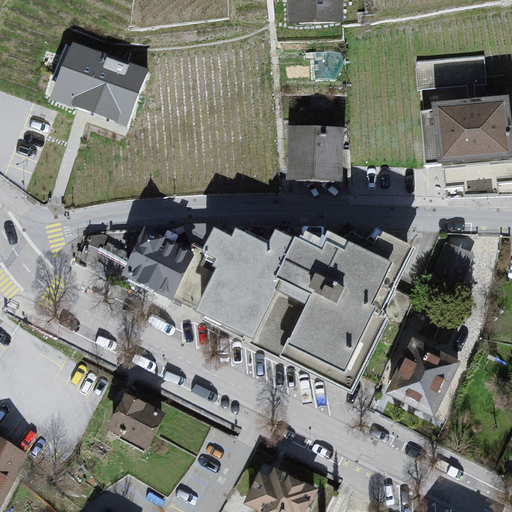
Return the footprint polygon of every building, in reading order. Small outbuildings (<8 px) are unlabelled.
[(341,0),(288,0),(291,30),(341,30),(341,0)] [(68,50),(46,101),(131,138),(148,90),(68,50)] [(511,137),(509,106),(434,113),(440,173),(511,165),(511,137)] [(344,134),(287,134),(289,187),(344,191),(344,134)] [(96,231),(84,254),(93,259),(105,235),(96,231)] [(217,275),(216,278),(199,322),(345,380),(412,254),(385,242),(375,251),(350,239),(345,248),(329,237),(325,246),(304,236),(301,247),(276,237),(271,252),(236,236),(233,244),(215,235),(203,256),(217,264),(213,273),(217,275)] [(119,282),(173,306),(200,254),(145,236),(119,282)] [(442,245),(430,276),(458,292),(471,258),(442,245)] [(461,367),(412,344),(381,395),(434,424),(461,367)] [(123,401),(106,436),(146,458),(166,422),(123,401)] [(0,511),(25,462),(0,448),(0,511)] [(307,511),(317,494),(272,474),(257,479),(247,509),(253,511),(307,511)]
